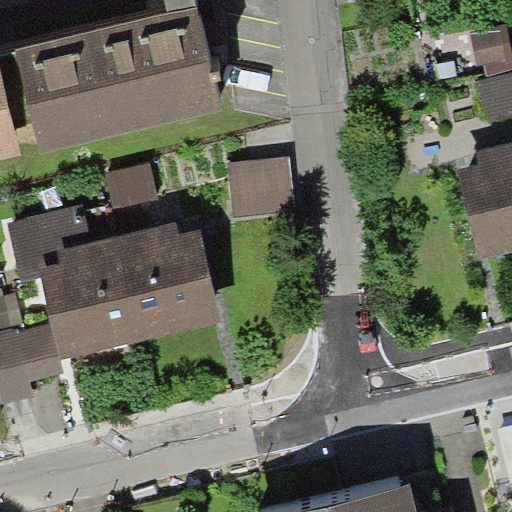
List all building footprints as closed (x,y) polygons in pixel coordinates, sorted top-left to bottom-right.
[(165,0),(169,12),(102,29),(128,132),(223,109),(196,0),(165,0)] [(511,68),(511,49),(506,24),(472,31),(479,66),(486,64),(488,74),(511,68)] [(42,153),(128,132),(102,29),(16,50),(42,153)] [(0,159),(21,154),(0,64),(0,159)] [(511,72),(479,80),(491,133),(511,127),(511,72)] [(511,250),(511,142),(476,151),(479,164),(460,169),(481,258),(511,250)] [(290,156),(228,162),(234,215),(295,208),(290,156)] [(106,172),(118,226),(162,217),(150,162),(106,172)] [(118,237),(91,243),(82,203),(25,217),(26,219),(8,223),(22,281),(43,276),(54,323),(62,358),(142,339),(118,237)] [(176,223),(118,237),(142,339),(221,320),(200,229),(179,235),(176,223)] [(1,287),(0,287),(0,329),(23,324),(16,292),(3,295),(1,287)] [(62,358),(54,323),(16,332),(15,329),(0,332),(0,396),(2,403),(33,395),(30,380),(65,372),(62,358)] [(511,424),(497,429),(511,482),(511,424)] [(417,511),(410,485),(291,511),(417,511)]
